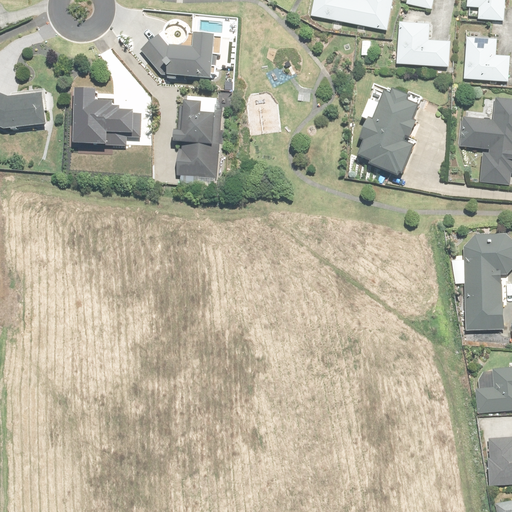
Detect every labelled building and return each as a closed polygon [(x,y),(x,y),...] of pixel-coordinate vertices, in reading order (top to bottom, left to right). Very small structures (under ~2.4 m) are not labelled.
[(369,0),(369,2),(358,0),(315,0),(310,17),(334,24),(334,22),(363,28),(363,29),(388,34),(394,0),(369,0)] [(409,0),(408,4),(434,12),(437,0),(409,0)] [(453,0),(452,21),(465,21),(464,30),(492,32),(492,22),(494,22),(494,0),(453,0)] [(170,48),(158,35),(135,55),(157,80),(168,71),(168,78),(217,80),(218,51),(219,37),(197,36),(196,49),(170,48)] [(436,53),(418,52),(419,37),(386,35),(382,77),(402,77),(402,78),(436,78),(436,53)] [(449,92),(470,92),(470,93),(495,94),(497,67),(482,66),(483,48),(450,47),(449,92)] [(235,60),(224,59),(223,71),(235,72),(235,60)] [(435,101),(385,82),(355,162),(405,181),(435,101)] [(100,93),(81,92),(79,145),(113,146),(113,143),(128,144),(129,136),(138,136),(138,114),(125,114),(125,109),(116,109),(116,106),(100,106),(100,93)] [(0,132),(2,133),(44,129),(41,98),(6,101),(0,98),(0,132)] [(219,180),(224,116),(204,115),(205,106),(185,105),(183,133),(178,133),(177,145),(183,145),(180,177),(219,180)] [(511,111),(480,108),(477,131),(444,128),(442,165),(464,166),(462,191),(497,193),(499,170),(511,171),(511,111)] [(500,333),(499,273),(508,273),(511,270),(511,240),(499,240),(499,239),(465,239),(467,334),(500,333)] [(511,366),(493,369),(495,387),(478,388),(480,412),(511,410),(511,366)] [(511,435),(487,437),(490,488),(511,486),(511,435)] [(511,511),(511,501),(495,504),(496,511),(511,511)]
